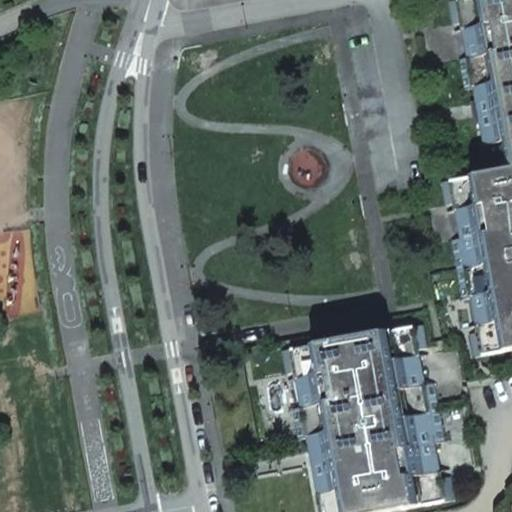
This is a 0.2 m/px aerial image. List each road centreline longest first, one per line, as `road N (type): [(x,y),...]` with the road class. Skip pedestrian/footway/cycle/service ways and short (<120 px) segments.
road 1 (residential): [(136,0),(107,122),(103,221),(153,508)]
road 2 (residential): [(201,499),(154,250),(145,129),(165,0)]
